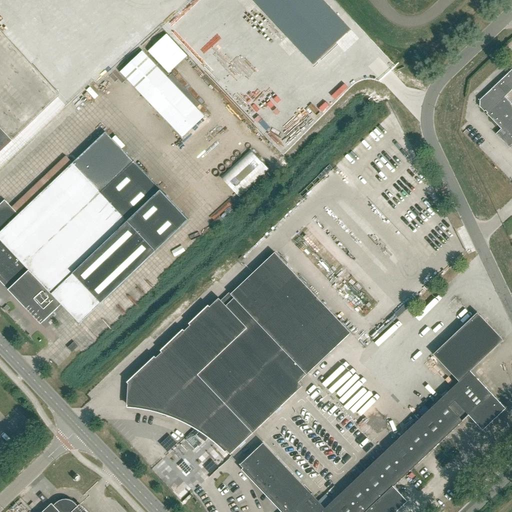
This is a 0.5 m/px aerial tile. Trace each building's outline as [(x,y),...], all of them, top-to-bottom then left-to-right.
[(351,30),(322,0),(253,0),(314,65),(351,30)] [(35,40),(41,35),(37,30),(31,35),(35,40)] [(172,47),(162,54),(172,67),(181,59),(172,47)] [(142,51),(120,72),(183,137),(205,117),(142,51)] [(511,70),(481,100),(480,106),(485,111),(486,111),(488,112),(487,113),(502,129),(499,132),(503,137),(506,133),(511,139),(511,102),(506,96),(511,90),(511,70)] [(181,83),(185,79),(175,71),(172,76),(181,83)] [(99,72),(94,77),(102,86),(107,81),(99,72)] [(184,77),(192,86),(196,83),(187,73),(184,77)] [(0,151),(11,141),(0,129),(0,151)] [(79,324),(156,251),(189,220),(106,132),(72,164),(19,215),(6,201),(5,200),(0,204),(0,276),(11,288),(13,290),(11,292),(41,324),(61,305),(79,324)] [(220,177),(240,198),(269,171),(250,150),(220,177)] [(231,455),(231,454),(302,386),(298,383),(351,333),(274,253),(222,302),(219,298),(128,384),(127,405),(141,407),(155,409),(168,413),(181,418),(194,425),(206,433),(218,442),(228,452),(229,452),(228,452),(231,455)] [(433,354),(459,381),(394,442),(325,508),(328,511),(395,511),(407,501),(394,487),(469,415),(483,430),(506,408),(471,371),(503,340),(478,312),(433,354)] [(72,352),(73,351),(78,346),(74,342),(68,348),(72,352)] [(263,443),(241,465),(240,464),(242,467),(285,511),(328,511),(325,508),(263,443)] [(42,493),(38,497),(43,503),(48,499),(42,493)] [(51,503),(41,511),(87,511),(80,504),(78,506),(76,503),(74,502),(72,500),(70,499),(67,499),(65,499),(62,499),(60,500),(55,503),(53,505),(51,503)]
